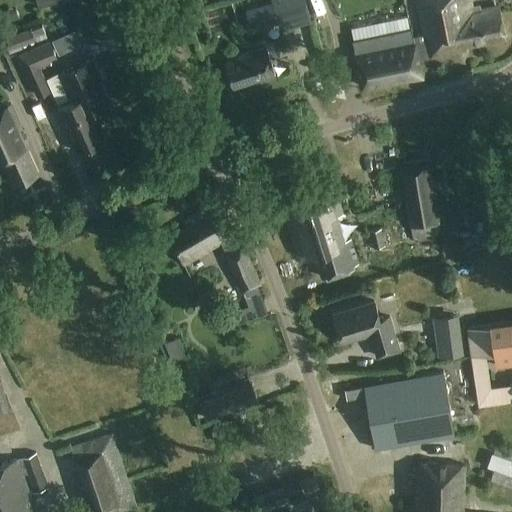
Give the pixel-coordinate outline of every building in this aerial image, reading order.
[(312,21),(305,0),(269,0),(260,3),(264,16),(275,12),(281,31),(312,21)] [(417,0),(426,38),(415,40),(417,52),(428,49),(430,58),(461,51),(460,47),(505,38),(499,6),(473,12),(470,0),(417,0)] [(412,27),(353,40),(360,72),(362,71),(364,79),(362,80),(364,87),(384,82),(383,80),(401,76),(402,78),(422,74),(419,59),(417,52),(415,40),(412,27)] [(292,32),(299,56),(310,52),(303,28),(292,32)] [(58,61),(49,42),(19,55),(38,98),(51,92),(41,69),(58,61)] [(277,77),(267,46),(237,56),(237,58),(226,62),(234,87),(260,79),(261,82),(277,77)] [(74,102),(58,109),(77,152),(107,138),(94,110),(110,103),(100,81),(102,80),(93,58),(58,74),(68,95),(70,94),(74,102)] [(0,155),(1,155),(14,185),(39,174),(26,144),(30,142),(18,116),(0,123),(0,155)] [(430,160),(403,163),(413,236),(440,233),(430,160)] [(357,263),(333,182),(281,198),(298,256),(315,251),(322,274),(357,263)] [(231,238),(214,206),(185,221),(188,226),(170,236),(184,264),(206,252),(231,238)] [(269,240),(278,236),(271,220),(262,223),(269,240)] [(380,248),(391,244),(386,230),(375,234),(380,248)] [(262,285),(244,245),(225,254),(242,293),(262,285)] [(380,319),(375,302),(334,314),(343,343),(371,334),(378,357),(400,350),(390,317),(380,319)] [(458,315),(432,318),(437,357),(464,353),(458,315)] [(511,366),(511,322),(467,328),(478,407),(511,401),(511,384),(491,387),(486,355),(495,353),(497,368),(511,366)] [(186,338),(170,345),(178,362),(194,355),(186,338)] [(454,435),(443,372),(364,386),(375,449),(454,435)] [(0,414),(10,410),(0,382),(0,414)] [(259,400),(253,384),(201,403),(207,419),(259,400)] [(462,432),(477,429),(475,419),(460,422),(462,432)] [(130,511),(138,509),(113,433),(71,446),(92,511),(130,511)] [(49,488),(37,453),(22,458),(34,493),(49,488)] [(37,511),(17,458),(0,464),(0,511),(37,511)] [(461,511),(465,466),(419,463),(416,508),(413,508),(413,511),(461,511)] [(267,511),(321,492),(314,473),(252,497),(257,511),(267,511)]
